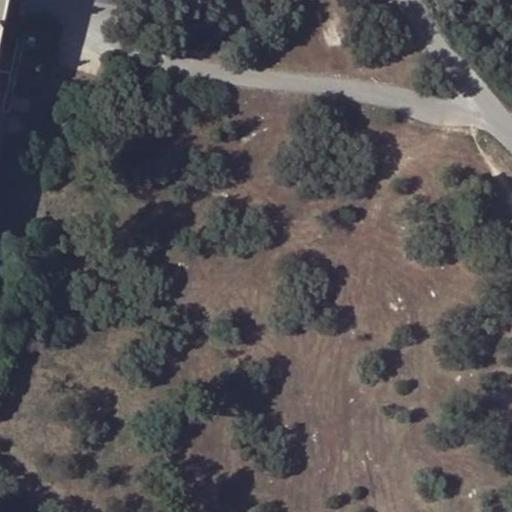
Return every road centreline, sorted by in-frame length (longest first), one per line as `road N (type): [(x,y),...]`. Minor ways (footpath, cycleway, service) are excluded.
road 1 (unclassified): [(500,127),(74,57),(83,0)]
road 2 (unclassified): [(500,127),(403,0)]
